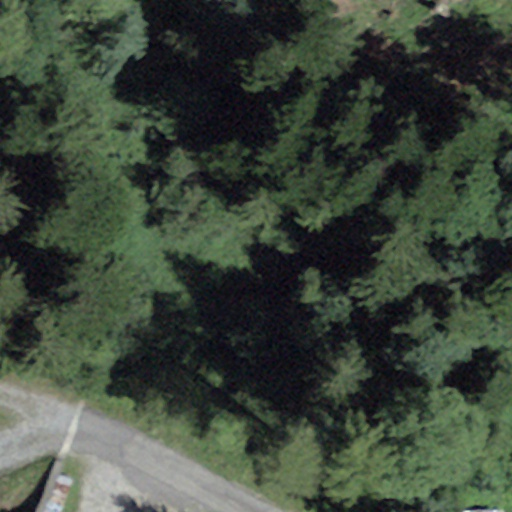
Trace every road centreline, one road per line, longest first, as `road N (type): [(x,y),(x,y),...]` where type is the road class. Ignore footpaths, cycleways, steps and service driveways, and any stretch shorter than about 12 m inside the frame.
road 1 (unclassified): [(252,511),(84,424)]
road 2 (track): [(0,451),(84,424),(0,394)]
